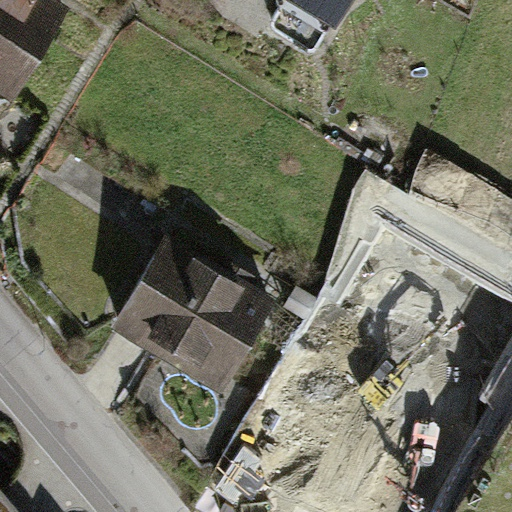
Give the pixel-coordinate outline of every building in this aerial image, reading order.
[(69,20),(33,0),(0,0),(0,107),(13,115),(69,20)] [(372,0),(260,0),(348,47),(372,0)] [(277,299),(168,234),(115,322),(224,387),(277,299)] [(421,342),(348,327),(284,436),(279,462),(344,499),(392,417),(474,434),(482,394),(488,383),(498,334),(434,321),(421,342)] [(29,511),(0,476),(0,511),(29,511)]
